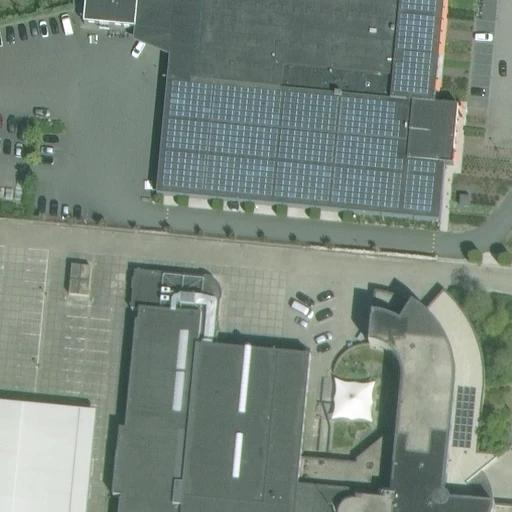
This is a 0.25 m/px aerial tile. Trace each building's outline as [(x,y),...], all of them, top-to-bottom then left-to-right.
[(84,0),(82,24),(134,29),(171,33),(199,35),(184,185),(157,182),(155,195),(438,222),(443,173),(444,166),(452,166),(458,109),(458,108),(434,105),(444,0),(84,0)] [(468,207),(469,198),(459,197),(458,206),(468,207)] [(91,268),(71,266),(68,296),(88,298),(91,268)] [(119,430),(113,498),(121,499),(120,511),(511,511),(511,508),(493,507),(493,503),(493,500),(492,497),(492,494),(491,490),(490,487),(489,483),(486,479),(485,476),(483,474),(482,472),(496,460),(493,456),(478,455),(484,388),(484,379),(483,365),(481,354),(477,341),(470,326),(468,321),(464,315),(459,309),(456,304),(451,299),(447,295),(443,292),(424,314),(419,310),(415,307),(412,305),(408,303),(404,301),(399,299),(394,297),(389,296),(383,294),(378,293),(374,293),(369,346),(371,347),(375,347),(379,349),(383,350),(386,352),(389,354),(392,357),(395,361),(397,364),(399,368),(401,372),(401,376),(402,380),(402,385),(399,411),(392,411),(389,444),(363,466),(317,461),(301,460),(307,392),(310,358),(279,355),(216,349),(220,298),(220,295),(220,291),(218,287),(216,285),(213,282),(210,281),(208,280),(205,279),(134,273),(131,308),(131,311),(139,312),(129,419),(126,419),(125,431),(119,430)] [(336,385),(337,422),(373,421),(373,384),(336,385)] [(0,411),(0,511),(85,511),(95,420),(0,411)]
